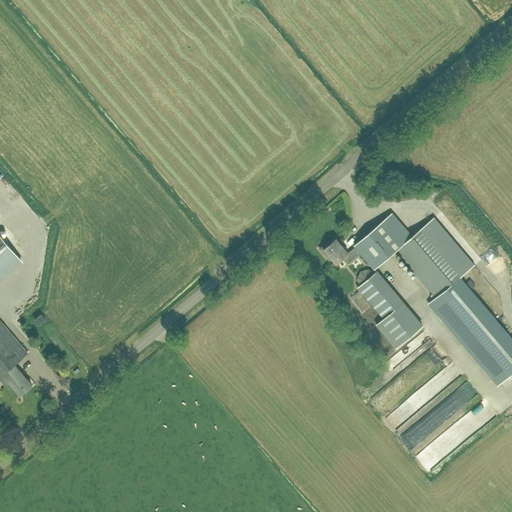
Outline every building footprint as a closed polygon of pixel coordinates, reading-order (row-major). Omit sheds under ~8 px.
[(393,190),(379,188),(377,200),(391,202),(393,190)] [(374,268),(396,249),(412,236),(391,212),(354,244),(356,246),(361,252),(374,268)] [(511,339),(459,277),(474,264),(434,217),(412,236),(396,249),(436,296),(429,302),(499,383),(511,371),(511,339)] [(0,277),(21,259),(0,234),(0,277)] [(348,263),(361,252),(356,246),(348,252),(336,237),(330,242),(328,240),(319,248),(329,259),(331,257),(336,263),(343,257),(348,263)] [(370,301),(389,285),(376,270),(357,286),(370,301)] [(34,316),(41,323),(47,317),(41,310),(34,316)] [(0,375),(6,371),(12,365),(27,353),(0,320),(0,375)] [(435,362),(448,353),(440,342),(427,351),(435,362)] [(451,364),(406,398),(416,410),(465,373),(459,365),(454,368),(451,364)] [(20,394),(32,384),(21,371),(19,373),(12,365),(6,371),(13,378),(9,381),(20,394)] [(37,379),(43,373),(38,369),(33,376),(37,379)] [(458,409),(465,402),(457,394),(449,401),(458,409)] [(440,460),(448,450),(440,444),(433,454),(440,460)]
